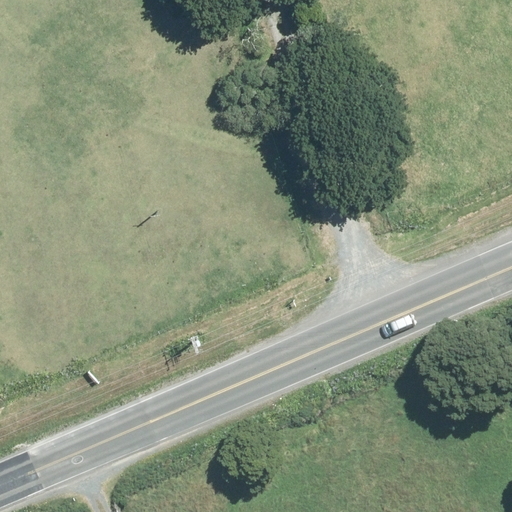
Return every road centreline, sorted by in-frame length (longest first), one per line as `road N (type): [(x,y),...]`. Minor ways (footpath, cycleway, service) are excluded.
road 1 (secondary): [(511,263),(0,482)]
road 2 (track): [(281,0),(402,310)]
